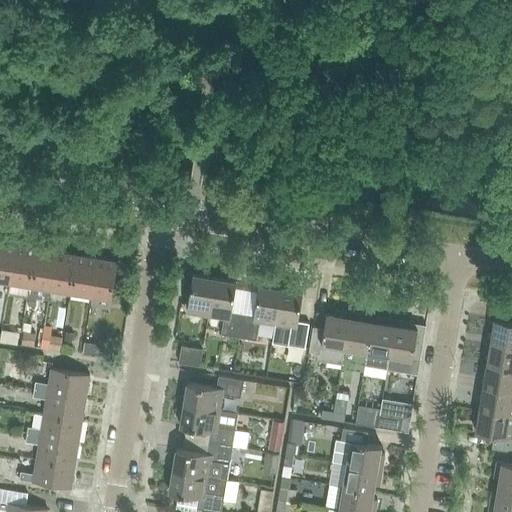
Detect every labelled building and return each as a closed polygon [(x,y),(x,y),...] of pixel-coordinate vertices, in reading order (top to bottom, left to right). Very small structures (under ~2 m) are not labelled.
[(0,279),(14,282),(20,246),(0,242),(0,279)] [(32,285),(38,249),(20,246),(14,282),(32,285)] [(50,288),(56,252),(38,249),(32,285),(50,288)] [(67,291),(73,255),(56,252),(50,288),(67,291)] [(85,294),(91,258),(73,255),(67,291),(85,294)] [(91,258),(85,294),(111,298),(117,262),(91,258)] [(208,313),(214,278),(192,274),(186,310),(208,313)] [(238,337),(242,312),(231,311),(235,281),(214,278),(208,313),(223,316),(220,334),(238,337)] [(274,324),(280,289),(258,285),(253,314),(242,312),(238,337),(256,340),(259,322),(274,324)] [(280,289),(274,324),(290,327),(287,345),(304,348),(309,323),(297,322),(302,292),(280,289)] [(341,363),(344,348),(350,312),(334,310),(333,315),(325,313),(323,329),(312,327),(308,352),(318,354),(317,359),(341,363)] [(364,363),(371,321),(364,320),(365,315),(350,312),(344,348),(356,350),(354,362),(364,363)] [(389,355),(394,320),(379,317),(378,322),(371,321),(364,363),(387,367),(389,355)] [(489,321),(488,330),(492,331),(490,341),(511,345),(511,321),(494,318),(493,321),(489,321)] [(394,320),(389,355),(412,359),(417,329),(410,327),(410,322),(394,320)] [(511,345),(490,341),(486,364),(511,368),(511,345)] [(181,346),(178,362),(178,363),(199,367),(202,349),(181,346)] [(511,368),(486,364),(482,387),(511,391),(511,368)] [(89,374),(51,368),(48,384),(35,381),(34,389),(85,397),(89,374)] [(183,404),(219,410),(221,394),(240,397),(243,380),(218,376),(216,387),(187,382),(183,404)] [(511,391),(482,387),(479,409),(511,414),(511,391)] [(81,420),(85,397),(34,389),(32,397),(46,399),(43,414),(81,420)] [(346,399),(335,398),(332,419),(343,421),(346,399)] [(216,425),(219,410),(183,404),(180,426),(209,431),(207,442),(232,446),(235,428),(216,425)] [(375,427),(377,414),(378,408),(357,404),(354,423),(375,427)] [(511,424),(511,420),(511,414),(479,409),(475,432),(494,435),(491,448),(511,451),(511,424)] [(333,412),(322,410),(320,417),(332,419),(333,412)] [(81,420),(43,414),(41,429),(27,426),(26,434),(78,442),(81,420)] [(377,414),(375,427),(400,431),(402,418),(377,414)] [(272,419),(267,448),(280,450),(284,421),(272,419)] [(379,453),(380,446),(365,443),(367,431),(342,427),(340,440),(350,441),(346,464),(381,469),(384,454),(379,453)] [(74,465),(78,442),(26,434),(25,442),(38,444),(36,459),(74,465)] [(227,479),(232,446),(207,442),(205,453),(176,449),(173,470),(227,479)] [(285,453),(293,455),(294,443),(286,442),(285,453)] [(291,466),(293,455),(285,453),(283,465),(291,466)] [(70,488),(74,465),(36,459),(33,474),(20,471),(19,480),(70,488)] [(497,485),(511,487),(511,463),(496,461),(494,477),(499,478),(497,485)] [(379,486),(381,469),(346,464),(343,486),(373,491),(374,485),(379,486)] [(219,511),(221,511),(227,479),(173,470),(169,492),(198,497),(197,508),(219,511)] [(267,511),(272,485),(258,483),(253,511),(267,511)] [(511,487),(497,485),(496,491),(492,491),(489,506),(511,510),(511,487)] [(372,498),(373,491),(343,486),(339,509),(358,511),(374,511),(377,499),(372,498)] [(277,498),(285,500),(287,489),(279,487),(277,498)] [(283,511),(285,500),(277,498),(275,510),(283,511)] [(7,511),(46,511),(47,509),(9,502),(0,501),(0,509),(7,511)]
